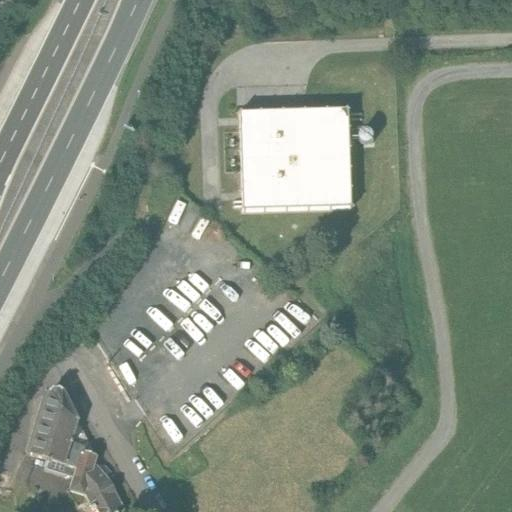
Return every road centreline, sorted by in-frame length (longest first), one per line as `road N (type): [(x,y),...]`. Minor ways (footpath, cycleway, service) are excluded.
road 1 (track): [(382,511),(431,452),(446,416),(412,167),(412,113),(430,80),(511,70)]
road 2 (primary): [(0,281),(139,0)]
road 3 (primary): [(79,0),(0,166)]
road 4 (residential): [(155,511),(71,354)]
